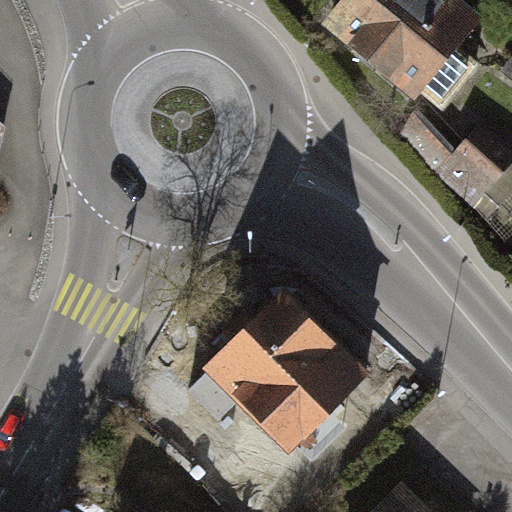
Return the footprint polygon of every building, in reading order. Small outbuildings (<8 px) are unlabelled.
[(339,0),(324,19),(406,87),(411,82),(444,42),(465,16),(446,0),(339,0)] [(0,160),(8,124),(0,116),(0,160)] [(464,157),(511,193),(511,144),(488,126),(464,157)] [(286,298),(381,372),(394,356),(299,282),(286,298)] [(284,299),(268,299),(204,363),(282,442),(329,395),(331,398),(359,370),(323,334),(320,337),(284,299)] [(437,511),(405,482),(377,511),(437,511)]
